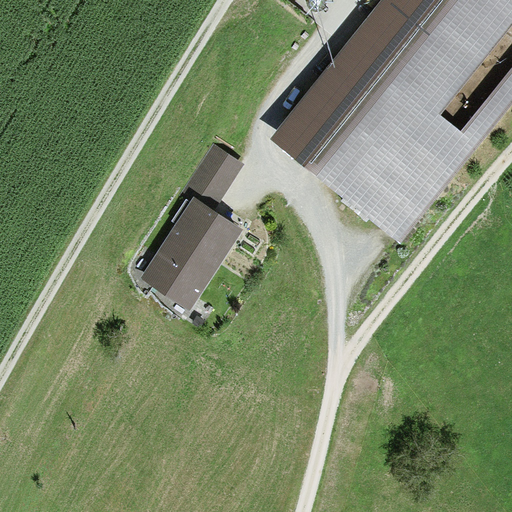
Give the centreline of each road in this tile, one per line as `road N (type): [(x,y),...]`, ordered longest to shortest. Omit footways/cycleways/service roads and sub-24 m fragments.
road 1 (track): [(0,380),(225,0)]
road 2 (track): [(300,511),(331,382),(511,149)]
road 3 (unknown): [(345,361),(335,281),(264,140),(270,120),(334,40)]
